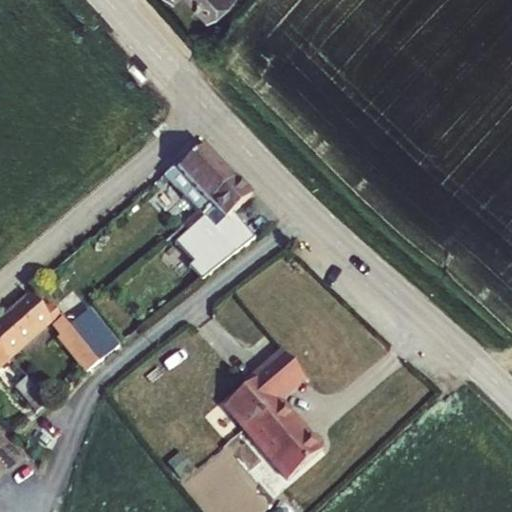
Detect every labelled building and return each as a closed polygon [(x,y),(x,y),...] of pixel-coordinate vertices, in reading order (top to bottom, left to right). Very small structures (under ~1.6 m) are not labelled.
[(173,0),(176,3),(179,0),(190,0),(212,23),(236,0),(173,0)] [(181,170),(170,179),(179,190),(166,201),(175,212),(186,224),(172,237),(177,243),(192,231),(188,227),(196,221),(194,218),(199,213),(223,193),(193,160),(181,170)] [(170,179),(157,190),(166,201),(179,190),(170,179)] [(223,193),(199,213),(194,218),(196,221),(188,227),(192,231),(177,243),(193,261),(220,236),(216,233),(242,209),(223,193)] [(172,237),(152,253),(174,278),(193,261),(177,243),(172,237)] [(100,297),(85,310),(104,333),(119,320),(100,297)] [(22,304),(4,320),(28,346),(44,331),(47,334),(47,335),(55,344),(52,347),(83,379),(97,370),(65,336),(43,312),(35,319),(22,304)] [(0,324),(0,368),(1,370),(28,346),(4,320),(0,324)] [(84,320),(65,336),(97,370),(114,357),(84,320)] [(119,352),(135,340),(119,320),(104,333),(119,352)] [(279,350),(218,406),(285,479),(323,444),(283,400),(306,379),(279,350)] [(22,393),(11,402),(31,424),(41,414),(22,393)]
